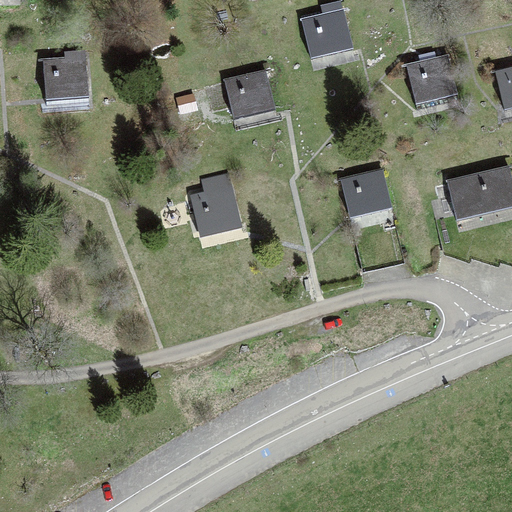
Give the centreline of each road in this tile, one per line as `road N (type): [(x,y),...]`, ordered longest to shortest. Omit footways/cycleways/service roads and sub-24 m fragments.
road 1 (residential): [(0,377),(55,376),(163,355),(383,292),(447,299),(480,334)]
road 2 (tertiary): [(480,334),(278,424),(130,511)]
